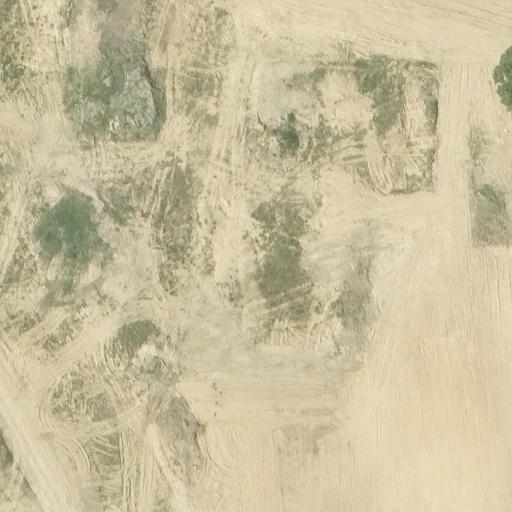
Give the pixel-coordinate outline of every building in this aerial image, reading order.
[(26,0),(0,0),(0,86),(26,87),(26,0)] [(227,122),(223,0),(185,0),(189,123),(227,122)] [(511,0),(484,0),(511,10),(511,0)] [(399,64),(361,66),(366,192),(405,190),(399,64)] [(147,216),(156,216),(158,293),(199,292),(196,209),(188,209),(186,157),(144,158),(147,216)] [(409,195),(375,197),(376,218),(410,216),(409,195)] [(260,338),(307,336),(305,281),(296,282),(294,201),(256,202),(260,338)] [(0,286),(10,282),(0,259),(0,286)] [(497,414),(511,412),(511,291),(492,294),(497,330),(491,330),(493,345),(509,343),(510,349),(511,348),(511,352),(492,355),(494,373),(491,374),(497,414)] [(55,303),(15,314),(29,369),(69,358),(55,303)] [(446,511),(502,506),(487,373),(456,376),(451,330),(394,336),(405,434),(396,435),(389,375),(357,379),(364,442),(377,441),(385,511),(446,511)] [(63,391),(107,511),(114,511),(145,501),(99,378),(63,391)]
